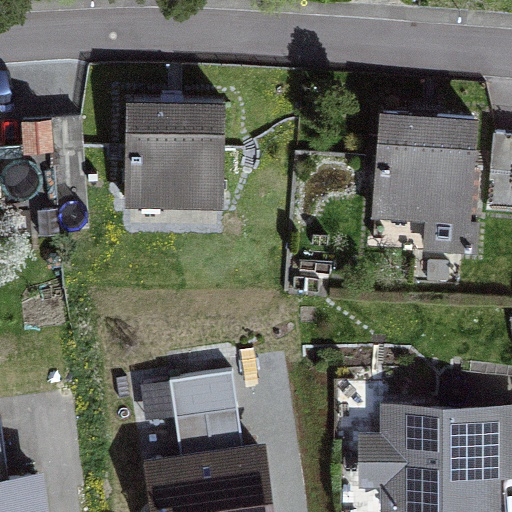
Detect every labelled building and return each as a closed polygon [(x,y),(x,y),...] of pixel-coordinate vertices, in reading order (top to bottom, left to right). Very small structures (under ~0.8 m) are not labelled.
[(129,98),(128,191),(219,193),(221,100),(129,98)] [(383,109),(376,202),(431,206),(428,244),(471,247),(473,219),(465,219),(473,116),(383,109)] [(80,113),(51,114),(59,229),(87,227),(80,113)] [(30,230),(59,229),(51,114),(23,116),(25,141),(0,143),(0,208),(28,206),(30,230)] [(511,130),(494,129),(487,207),(511,209),(511,130)] [(231,367),(169,376),(174,413),(236,404),(231,367)] [(387,505),(492,505),(492,407),(387,406),(387,435),(367,435),(367,476),(387,476),(387,505)] [(268,511),(259,446),(151,462),(157,503),(150,511),(268,511)] [(42,511),(37,469),(0,473),(0,511),(42,511)]
